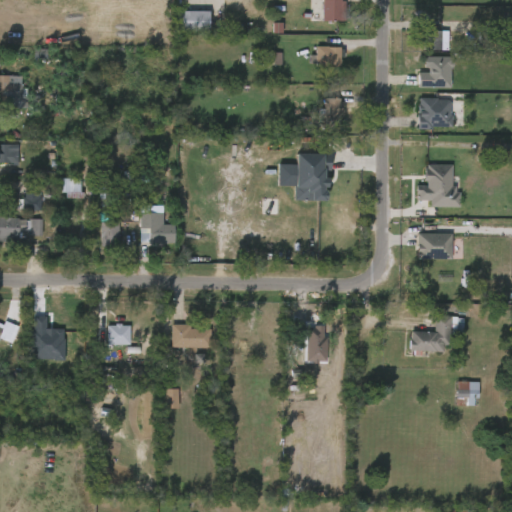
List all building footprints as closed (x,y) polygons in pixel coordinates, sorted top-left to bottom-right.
[(342,0),(342,23),(318,21),(319,10),(308,9),(308,0),(342,0)] [(327,6),(308,7),(309,33),(327,33),(327,6)] [(177,31),(177,12),(205,12),(205,31),(177,31)] [(195,23),(167,23),(167,43),(195,42),(195,23)] [(443,50),(418,50),(418,31),(443,31),(443,50)] [(433,44),(419,43),(419,62),(433,62),(433,44)] [(319,66),(319,49),(340,49),(340,66),(319,66)] [(448,88),(415,88),(415,72),(420,72),(420,57),(448,57),(448,88)] [(327,59),(302,58),(302,67),(296,67),(296,77),(326,77),(327,59)] [(438,99),(437,68),(413,69),(413,84),(404,84),(404,100),(438,99)] [(0,75),(18,76),(18,83),(22,83),(22,101),(0,100),(0,75)] [(7,88),(0,87),(0,117),(12,118),(13,101),(7,101),(7,88)] [(447,99),(447,129),(415,129),(415,99),(447,99)] [(329,110),(310,110),(309,139),(328,139),(329,110)] [(437,140),(437,110),(404,110),(404,140),(437,140)] [(0,145),(18,145),(18,166),(13,166),(13,164),(0,163),(0,145)] [(281,212),(311,213),(312,182),(316,182),(316,166),(281,165),(281,212)] [(426,208),(426,201),(413,201),(413,186),(422,186),(422,165),(448,166),(448,187),(455,187),(455,209),(426,208)] [(438,177),(411,176),(411,197),(402,197),(402,212),(415,212),(415,219),(445,219),(445,201),(437,201),(438,177)] [(48,210),(67,210),(67,191),(49,190),(48,210)] [(26,222),(26,205),(9,205),(9,222),(26,222)] [(136,246),(136,214),(154,214),(154,246),(136,246)] [(19,216),(19,220),(28,221),(28,219),(43,219),(42,236),(27,236),(27,240),(11,240),(10,243),(9,243),(9,244),(5,244),(5,243),(0,242),(0,217),(14,218),(14,216),(19,216)] [(86,234),(87,259),(106,258),(105,233),(86,234)] [(413,260),(413,234),(448,234),(448,260),(413,260)] [(403,271),(437,271),(437,245),(403,245),(403,271)] [(448,315),(447,352),(408,351),(409,331),(432,332),(432,315),(448,315)] [(511,333),(511,320),(500,320),(500,333),(511,333)] [(0,323),(4,325),(5,321),(19,327),(12,344),(0,339),(0,323)] [(169,348),(169,324),(191,324),(191,348),(169,348)] [(323,361),(304,361),(304,324),(323,324),(323,361)] [(128,344),(105,344),(105,325),(128,325),(128,344)] [(434,364),(435,328),(421,328),(420,344),(396,343),(395,362),(434,364)] [(93,356),(116,357),(116,337),(93,336),(93,356)] [(157,336),(157,359),(196,359),(196,340),(176,341),(176,336),(157,336)] [(311,373),(311,336),(292,336),(292,374),(311,373)] [(476,381),(476,406),(454,406),(454,381),(476,381)] [(464,394),(443,393),(442,410),(452,410),(452,417),(463,418),(464,394)] [(164,400),(149,401),(150,421),(164,420),(164,400)]
